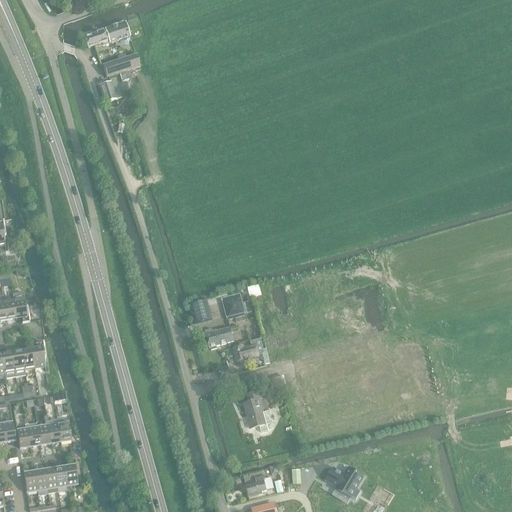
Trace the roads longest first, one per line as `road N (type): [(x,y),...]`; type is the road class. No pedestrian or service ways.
road 1 (unclassified): [(48,42),(83,57),(161,290),(221,511)]
road 2 (secondary): [(0,4),(52,133),(93,267)]
road 3 (secondary): [(93,267),(162,511)]
road 4 (unclassified): [(93,267),(93,218),(48,42)]
